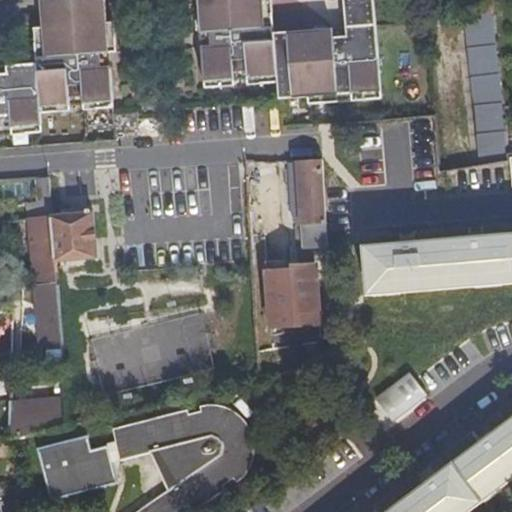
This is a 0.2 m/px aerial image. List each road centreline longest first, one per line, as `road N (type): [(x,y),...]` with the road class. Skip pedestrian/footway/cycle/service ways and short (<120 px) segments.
road 1 (residential): [(0,164),(310,142)]
road 2 (residential): [(316,511),(360,477),(375,451),(480,372),(511,363)]
road 3 (unknown): [(375,451),(318,445),(269,463),(188,511)]
road 4 (residential): [(370,201),(404,210),(511,202)]
